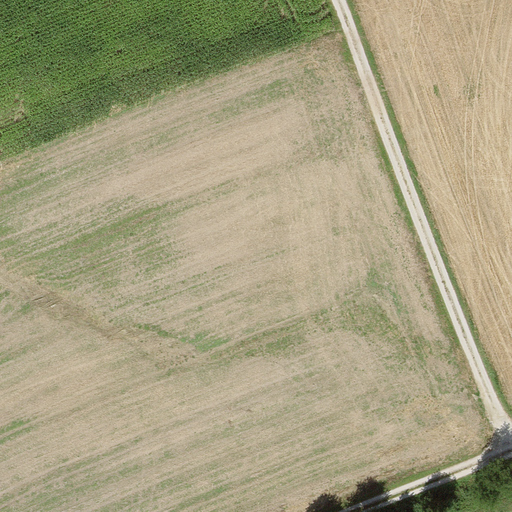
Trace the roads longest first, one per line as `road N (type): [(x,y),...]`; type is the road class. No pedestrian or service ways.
road 1 (track): [(336,0),(434,269),(511,448)]
road 2 (track): [(511,448),(359,511)]
